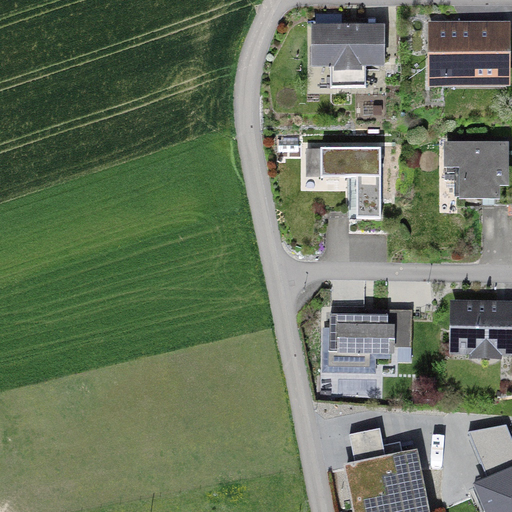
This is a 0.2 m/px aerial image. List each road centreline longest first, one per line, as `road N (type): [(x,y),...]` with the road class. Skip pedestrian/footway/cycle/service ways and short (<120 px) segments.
road 1 (residential): [(272,269),(246,100),(252,59),(277,0)]
road 2 (residential): [(321,511),(272,269)]
road 3 (residential): [(272,269),(511,274)]
